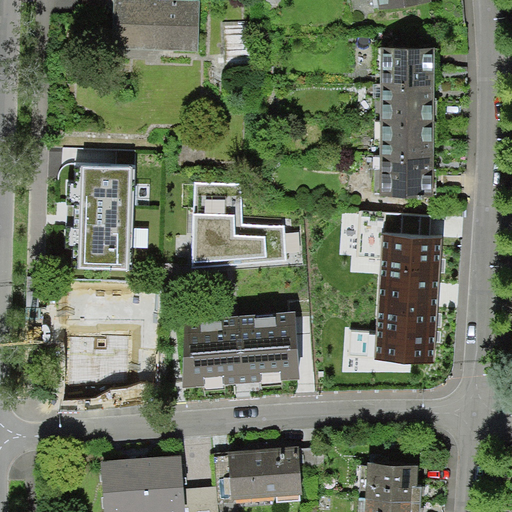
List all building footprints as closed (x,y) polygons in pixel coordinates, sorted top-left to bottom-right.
[(113,22),(112,45),(115,45),(115,38),(174,40),(173,47),(198,48),(199,0),(82,0),(83,5),(114,6),(113,22)] [(431,70),(436,70),(436,47),(376,47),(376,69),(383,69),(383,83),(431,83),(431,74),(431,70)] [(431,83),(383,83),(383,96),(376,96),(375,118),(435,119),(435,96),(431,97),(431,91),(431,83)] [(375,141),(382,141),(382,154),(430,155),(431,147),(431,141),(435,141),(435,119),(375,118),(375,141)] [(423,191),(435,191),(435,182),(435,168),(430,168),(430,155),(382,154),(375,154),(375,190),(417,191),(417,194),(423,194),(423,191)] [(163,227),(164,210),(149,209),(150,164),(90,162),(89,185),(86,185),(86,190),(89,190),(89,194),(88,208),(140,209),(139,227),(163,227)] [(240,182),(195,181),(193,265),(286,259),(283,225),(242,221),(240,182)] [(127,352),(127,346),(154,347),(155,315),(141,314),(141,310),(78,307),(77,350),(92,350),(127,352)] [(185,317),(182,384),(300,375),(295,309),(185,317)] [(363,347),(429,351),(430,341),(432,313),(371,309),(370,323),(364,323),(363,347)] [(299,461),(304,461),(305,471),(317,470),(318,446),(284,448),(284,441),(251,443),(252,450),(225,453),(214,454),(216,486),(218,501),(233,500),(233,493),(276,490),(277,500),(300,498),(299,488),(301,488),(299,461)] [(218,511),(218,501),(216,486),(182,488),(179,456),(117,461),(103,462),(106,511),(137,511),(182,509),(182,511),(218,511)] [(367,496),(420,500),(421,484),(414,483),(415,476),(416,463),(369,460),(367,496)] [(419,511),(420,500),(367,496),(366,511),(419,511)]
